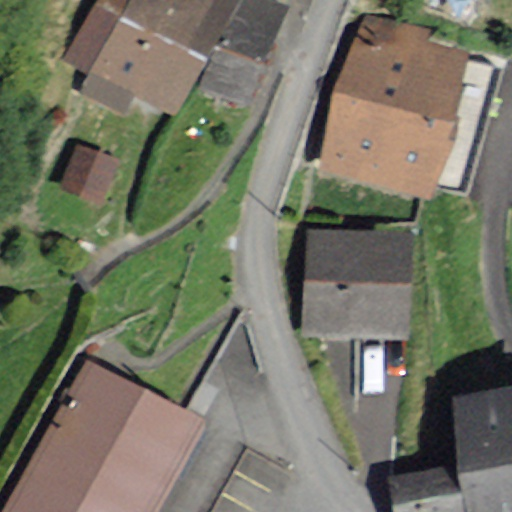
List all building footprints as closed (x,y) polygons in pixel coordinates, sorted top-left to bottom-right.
[(229,0),(150,0),(148,5),(138,0),(108,0),(79,56),(99,66),(86,90),(128,112),(140,91),(173,108),(229,0)] [(283,9),(260,0),(244,0),(210,83),(246,98),(283,9)] [(422,35),(365,18),(346,83),(322,164),(428,195),(445,135),(457,95),(449,92),(459,59),(425,50),(418,48),(422,35)] [(110,160),(71,144),(54,184),(94,201),(110,160)] [(402,333),(404,236),(314,234),(312,331),(402,333)] [(0,511),(172,511),(208,448),(72,373),(0,501),(0,511)] [(511,511),(511,388),(454,399),(466,465),(402,476),(408,511),(511,511)]
